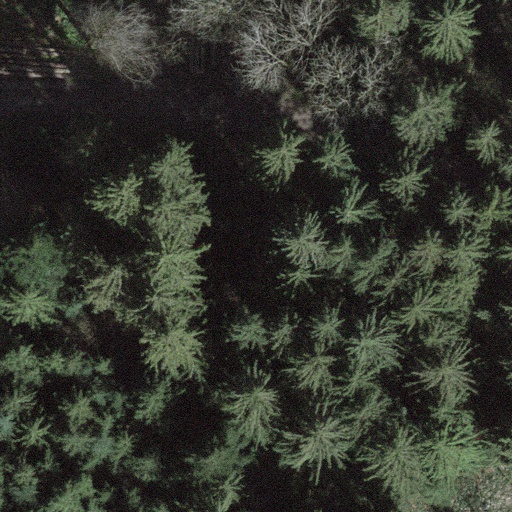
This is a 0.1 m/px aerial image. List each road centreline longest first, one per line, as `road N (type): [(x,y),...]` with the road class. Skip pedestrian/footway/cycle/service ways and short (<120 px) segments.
road 1 (track): [(511,176),(366,133),(98,101),(0,104)]
road 2 (track): [(305,511),(0,174)]
